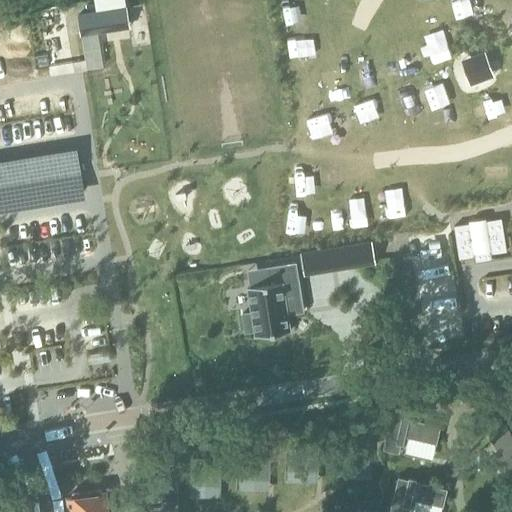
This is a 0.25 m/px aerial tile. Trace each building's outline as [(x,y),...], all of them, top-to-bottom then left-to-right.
[(79,10),(82,30),(131,23),(128,3),(79,10)] [(501,218),(486,221),(486,218),(468,221),(469,223),(454,226),(459,259),(475,257),(475,261),(492,259),(491,254),(506,251),(501,218)] [(338,269),(374,263),(371,243),(335,249),(338,269)] [(266,268),(266,269),(269,284),(248,287),(252,313),(242,314),(245,332),(254,331),(255,337),(290,331),(287,314),(292,313),(291,308),(301,307),(301,312),(303,311),(295,263),(266,268)] [(483,423),(499,453),(501,452),(509,467),(511,464),(511,438),(499,414),(483,423)] [(408,438),(435,444),(436,444),(440,426),(409,419),(409,417),(402,416),(401,417),(391,415),(383,450),(399,453),(401,445),(403,445),(405,437),(408,438)] [(340,436),(340,468),(370,468),(371,437),(340,436)] [(289,443),(289,473),(318,474),(319,444),(289,443)] [(240,451),(240,482),(271,482),(271,451),(240,451)] [(191,458),(191,489),(222,489),(222,458),(191,458)] [(179,474),(140,474),(140,501),(178,501),(179,474)] [(415,500),(442,507),(443,507),(447,489),(416,482),(416,480),(409,478),(408,480),(398,477),(389,511),(405,511),(407,507),(409,508),(411,499),(415,500)] [(108,511),(106,493),(67,498),(69,511),(108,511)] [(0,511),(12,511),(12,494),(0,494),(0,511)]
